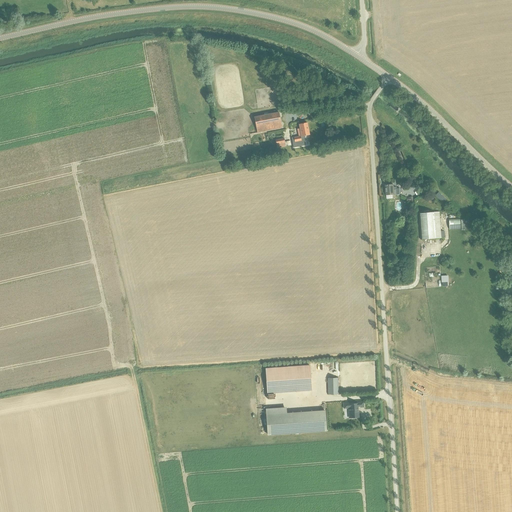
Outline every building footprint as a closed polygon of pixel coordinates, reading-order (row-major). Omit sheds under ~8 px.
[(254,117),(256,128),(249,129),(250,134),(257,133),(282,128),(279,112),(254,117)] [(302,136),(292,138),(294,148),(306,145),(304,136),(310,135),(307,123),(299,124),(302,136)] [(276,140),(277,144),(278,149),(286,147),(284,138),(276,140)] [(393,185),(385,185),(386,195),(387,199),(393,198),(392,195),(400,194),(400,188),(396,188),(395,188),(394,188),(393,185)] [(444,202),(446,199),(440,192),(437,195),(444,202)] [(419,213),(421,239),(441,238),(439,212),(419,213)] [(460,219),(449,219),(449,229),(461,229),(460,219)] [(266,368),(268,394),(311,391),(310,365),(266,368)] [(222,372),(197,373),(199,411),(224,409),(222,372)] [(328,378),(328,395),(338,394),(338,378),(328,378)] [(364,402),(344,403),(344,409),(348,408),(349,418),(360,418),(359,411),(358,411),(358,407),(360,407),(360,408),(364,408),(364,402)] [(293,413),(294,433),(327,430),(325,411),(293,413)] [(293,413),(267,415),(268,434),(294,433),(293,413)]
